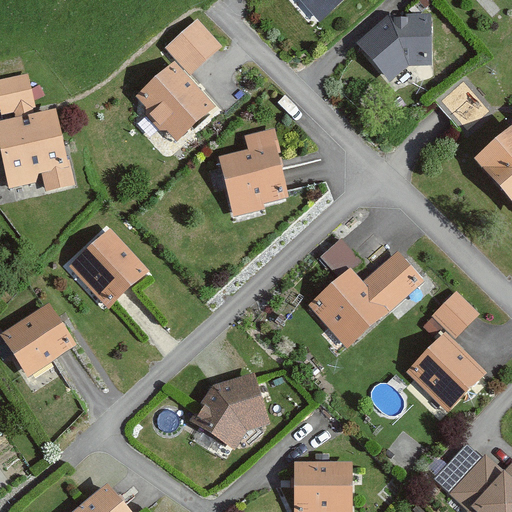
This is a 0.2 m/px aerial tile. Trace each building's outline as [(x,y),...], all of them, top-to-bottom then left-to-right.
[(300,0),(321,23),(347,0),(300,0)] [(394,19),(361,47),(393,84),(411,68),(436,68),(437,20),(394,19)] [(224,51),(199,23),(168,51),(194,79),(224,51)] [(218,113),(176,67),(138,100),(180,147),(218,113)] [(43,184),(45,193),(75,187),(70,161),(67,162),(57,113),(34,117),(33,109),(36,109),(28,75),(0,81),(0,113),(1,116),(13,114),(15,121),(0,124),(0,153),(8,190),(43,184)] [(511,133),(476,164),(511,206),(511,133)] [(251,154),(222,161),(237,216),(293,201),(275,134),(248,141),(251,154)] [(110,229),(69,265),(111,313),(152,276),(110,229)] [(341,236),(321,254),(336,271),(357,253),(341,236)] [(354,272),(312,310),(350,352),(426,284),(400,255),(366,286),(354,272)] [(443,342),(409,375),(450,416),(490,377),(457,343),(482,319),(458,295),(427,326),(443,342)] [(52,307),(4,338),(32,381),(80,350),(52,307)] [(258,377),(218,389),(196,425),(237,451),(249,436),(271,428),(258,377)] [(435,481),(450,493),(481,459),(467,445),(435,481)] [(511,511),(511,468),(507,475),(485,455),(481,459),(450,493),(470,511),(511,511)] [(354,511),(355,466),(299,465),(298,511),(354,511)] [(132,511),(111,487),(81,511),(132,511)]
